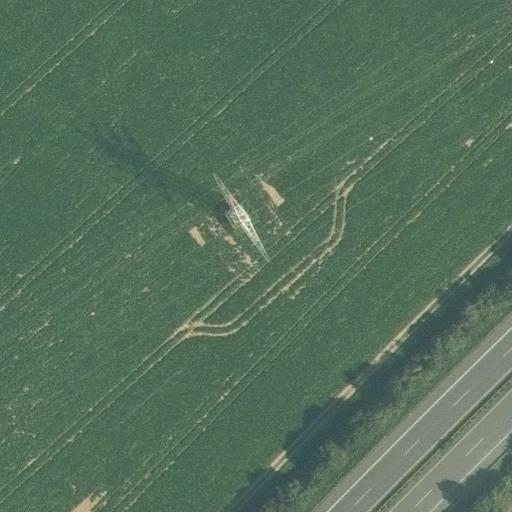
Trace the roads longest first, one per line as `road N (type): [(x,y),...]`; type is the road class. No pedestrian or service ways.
road 1 (track): [(240,511),(511,245)]
road 2 (motorway): [(511,347),(347,511)]
road 3 (motorway): [(410,511),(511,409)]
